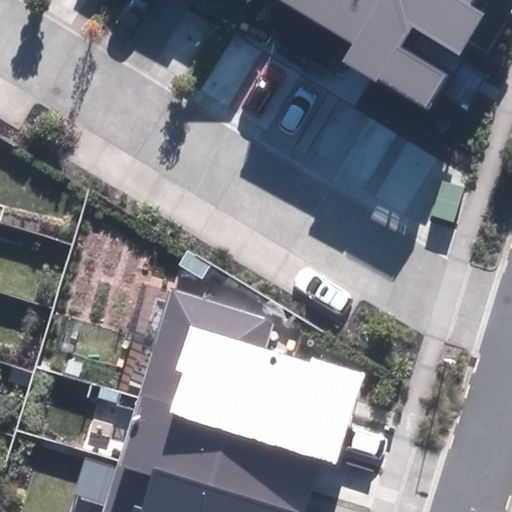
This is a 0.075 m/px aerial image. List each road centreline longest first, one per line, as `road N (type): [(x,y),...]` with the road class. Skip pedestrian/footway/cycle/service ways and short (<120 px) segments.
road 1 (residential): [(511,344),(0,33)]
road 2 (residential): [(469,511),(511,378)]
